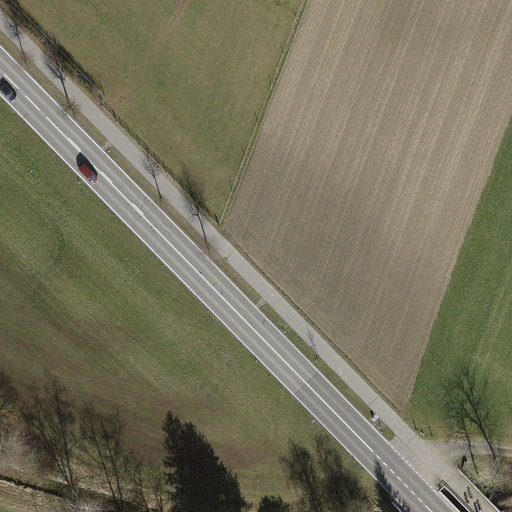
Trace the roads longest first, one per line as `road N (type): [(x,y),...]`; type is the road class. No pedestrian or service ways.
road 1 (secondary): [(429,511),(0,71)]
road 2 (track): [(0,427),(268,507),(428,457)]
